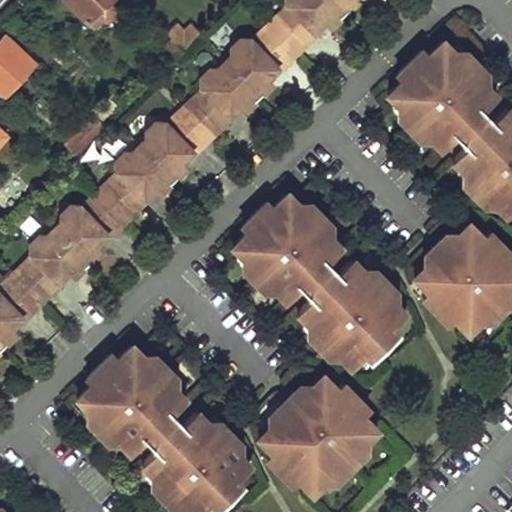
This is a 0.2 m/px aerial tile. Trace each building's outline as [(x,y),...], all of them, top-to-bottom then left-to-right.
[(117,0),(69,0),(93,24),(103,13),(109,14),(114,10),(114,3),(117,0)] [(285,0),(288,2),(276,13),(304,42),(316,30),(314,27),(325,16),(330,22),(352,0),(285,0)] [(263,26),(291,54),(304,42),(276,13),(263,26)] [(278,67),(291,54),(263,26),(252,37),(249,34),(240,34),(231,42),(231,51),(216,65),(208,65),(199,74),(200,83),(202,86),(191,97),(219,125),(231,113),(229,111),(239,100),(245,105),(271,80),(265,75),(276,64),(278,67)] [(34,61),(5,36),(0,40),(0,90),(5,94),(34,61)] [(186,50),(174,38),(163,51),(174,62),(186,50)] [(453,132),(459,138),(485,113),(479,107),(493,93),(439,38),(425,52),(419,46),(393,72),(399,78),(385,92),(439,146),(453,132)] [(178,110),(205,138),(219,125),(191,97),(178,110)] [(490,119),(485,113),(459,138),(464,144),(450,158),(504,213),(511,205),(511,111),(505,105),(490,119)] [(193,150),(205,138),(178,110),(166,121),(164,118),(155,118),(146,126),(146,134),(131,149),(123,149),(114,157),(114,166),(117,169),(106,180),(133,209),(146,197),(143,194),(154,184),(160,189),(185,164),(180,158),(191,148),(193,150)] [(105,123),(93,112),(66,141),(79,152),(105,123)] [(92,193),(120,221),(133,209),(106,180),(92,193)] [(298,284),(304,290),(330,265),(324,259),(338,245),(284,190),(270,204),(264,198),(238,223),(244,229),(230,243),(284,298),(298,284)] [(108,233),(120,221),(92,193),(81,204),(78,201),(69,201),(61,209),(61,217),(46,232),(38,232),(29,241),(29,250),(32,253),(21,264),(48,292),(60,280),(58,278),(69,267),(74,272),(100,247),(95,242),(106,231),(108,233)] [(0,224),(14,209),(0,196),(0,224)] [(511,255),(486,229),(480,235),(466,220),(411,274),(425,289),(420,295),(445,320),(451,315),(465,329),(511,283),(511,266),(506,261),(511,255)] [(335,270),(330,265),(304,290),(309,296),(295,310),(349,365),(363,351),(369,357),(395,332),(389,326),(404,312),(350,256),(335,270)] [(7,277),(35,305),(48,292),(21,264),(7,277)] [(23,317),(35,305),(7,277),(0,283),(0,345),(15,331),(10,325),(21,315),(23,317)] [(143,436),(149,442),(174,417),(168,411),(183,397),(129,342),(115,356),(109,350),(83,375),(89,381),(74,395),(129,451),(143,436)] [(367,408),(341,381),(335,387),(321,373),(256,436),(270,451),(264,457),(290,482),(296,477),(310,491),(374,428),(361,414),(367,408)] [(180,422),(174,417),(149,442),(154,448),(140,462),(188,511),(198,511),(208,503),(214,509),(240,483),(234,477),(249,463),(194,408),(180,422)]
